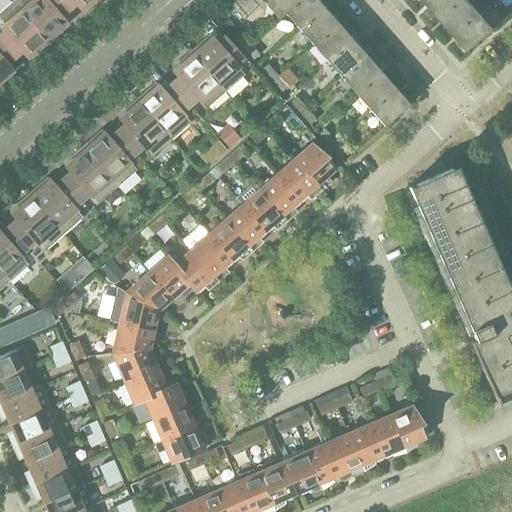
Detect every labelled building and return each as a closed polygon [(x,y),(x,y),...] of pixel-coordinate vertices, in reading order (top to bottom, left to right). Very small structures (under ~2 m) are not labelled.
[(13,0),(12,1),(46,40),(65,24),(59,17),(67,9),(59,0),(13,0)] [(59,0),(67,9),(76,2),(82,9),(92,0),(59,0)] [(277,19),(284,13),(284,12),(297,0),(263,0),(262,1),(277,19)] [(297,0),(284,12),(284,13),(298,28),(323,7),(316,0),(297,0)] [(428,0),(425,3),(440,19),(461,0),(428,0)] [(461,0),(440,19),(454,35),(479,13),(467,0),(461,0)] [(0,41),(13,57),(22,49),(28,56),(46,40),(12,1),(0,12),(0,41)] [(298,28),(312,45),(337,23),(323,7),(298,28)] [(479,13),(454,35),(469,51),(493,30),(479,13)] [(351,39),(337,23),(312,45),(326,61),(351,39)] [(232,37),(243,48),(249,42),(239,31),(232,37)] [(190,52),(224,91),(243,75),(234,65),(243,57),(226,37),(216,45),(211,39),(204,45),(202,42),(190,52)] [(326,61),(341,77),(366,55),(351,39),(326,61)] [(0,80),(11,71),(5,64),(13,57),(0,41),(0,80)] [(260,54),(249,42),(243,48),(253,60),(260,54)] [(180,77),(171,85),(188,105),(197,97),(206,107),(224,91),(190,52),(179,62),(182,65),(175,71),(180,77)] [(380,71),(366,55),(341,77),(355,93),(380,71)] [(261,69),(271,80),(278,75),(268,63),(261,69)] [(355,93),(369,110),(394,88),(380,71),(355,93)] [(288,87),(278,75),(271,80),(282,93),(288,87)] [(147,90),(136,100),(170,138),(189,122),(180,112),(188,105),(171,85),(162,92),(157,87),(150,93),(147,90)] [(408,104),(394,88),(369,110),(384,126),(408,104)] [(289,102),(299,112),(306,107),(296,96),(289,102)] [(152,154),(170,138),(136,100),(125,109),(128,113),(121,119),(126,125),(117,132),(134,152),(143,144),(152,154)] [(306,107),(299,112),(310,125),(317,119),(306,107)] [(262,125),(269,133),(280,123),(273,116),(262,125)] [(262,125),(252,134),(259,142),(269,133),(262,125)] [(328,146),(335,140),(325,128),(318,134),(328,146)] [(232,129),(221,139),(229,148),(240,138),(232,129)] [(93,137),(82,147),(116,186),(134,170),(126,160),(134,152),(117,132),(108,140),(103,134),(96,140),(93,137)] [(345,152),(335,140),(328,146),(339,157),(345,152)] [(209,148),(217,158),(226,150),(218,141),(209,148)] [(311,144),(293,160),(321,191),(331,182),(326,176),(334,170),(325,160),(327,158),(311,144)] [(228,155),(235,163),(246,153),(239,146),(228,155)] [(98,202),(116,186),(82,147),(71,157),(74,160),(67,166),(72,172),(63,180),(80,200),(89,192),(98,202)] [(224,172),(235,163),(228,155),(218,164),(224,172)] [(310,200),(321,191),(293,160),(276,175),(299,201),(305,195),(310,200)] [(439,173),(407,187),(474,340),(469,342),(475,354),(478,362),(493,397),(494,397),(511,389),(511,322),(507,311),(511,308),(508,300),(511,298),(511,297),(501,284),(498,277),(503,275),(491,261),(491,260),(488,262),(485,255),(488,254),(493,252),(481,238),(481,237),(478,239),(475,232),(478,231),(482,229),(471,215),(471,214),(468,216),(465,209),(468,207),(472,206),(461,192),(461,191),(458,193),(455,186),(458,184),(462,183),(451,168),(439,173)] [(276,175),(259,190),(276,209),(286,221),(297,212),(292,206),(299,201),(276,175)] [(194,185),(201,193),(211,183),(205,176),(194,185)] [(39,185),(28,195),(62,233),(80,217),(72,207),(80,200),(63,180),(54,187),(49,182),(42,188),(39,185)] [(276,230),(286,221),(276,209),(259,190),(252,182),(235,197),(242,205),(245,209),(265,231),(271,225),(276,230)] [(190,202),(201,193),(194,185),(184,194),(190,202)] [(26,247),(26,248),(38,262),(49,253),(45,249),(62,233),(28,195),(17,205),(20,208),(13,214),(18,220),(9,227),(26,247)] [(238,209),(225,220),(252,251),(263,242),(258,237),(265,231),(245,209),(242,205),(238,209)] [(160,215),(166,223),(177,213),(170,206),(160,215)] [(156,232),(166,223),(160,215),(149,224),(156,232)] [(242,260),(252,251),(225,220),(208,235),(230,261),(237,255),(242,260)] [(0,271),(8,281),(26,265),(18,255),(26,248),(26,247),(9,227),(0,235),(0,234),(0,271)] [(208,235),(191,250),(218,281),(229,272),(224,267),(230,261),(208,235)] [(125,245),(132,253),(143,243),(136,236),(125,245)] [(122,262),(132,253),(125,245),(115,254),(122,262)] [(191,250),(174,265),(189,283),(188,283),(195,292),(202,285),(207,291),(218,281),(191,250)] [(172,297),(188,283),(189,283),(174,265),(167,256),(149,272),(165,290),(172,297)] [(108,281),(114,284),(124,275),(110,259),(98,270),(108,281)] [(0,288),(8,281),(0,271),(0,288)] [(133,290),(130,295),(156,311),(172,297),(165,290),(149,272),(131,288),(133,290)] [(79,299),(73,292),(60,303),(66,311),(79,299)] [(124,300),(119,323),(152,330),(156,311),(130,295),(127,301),(124,300)] [(48,307),(36,312),(37,313),(44,328),(55,323),(48,307)] [(0,347),(44,328),(37,313),(36,312),(0,327),(0,347)] [(148,350),(152,330),(119,323),(114,346),(117,347),(117,353),(148,350)] [(52,358),(66,351),(62,341),(47,347),(52,358)] [(70,347),(75,360),(84,356),(79,344),(70,347)] [(0,380),(23,370),(24,371),(32,367),(23,346),(0,355),(0,380)] [(156,368),(148,350),(117,353),(118,358),(115,360),(124,382),(156,368)] [(56,368),(70,362),(66,351),(52,358),(56,368)] [(79,368),(84,381),(93,377),(88,364),(79,368)] [(164,388),(156,368),(124,382),(134,403),(144,399),(144,398),(165,389),(164,388)] [(23,370),(0,380),(0,403),(32,390),(32,389),(24,371),(23,370)] [(374,381),(378,390),(391,385),(387,376),(374,381)] [(69,397),(83,391),(79,381),(64,387),(69,397)] [(365,396),(378,390),(374,381),(361,387),(365,396)] [(144,398),(144,399),(153,419),(184,406),(175,384),(164,388),(165,389),(144,398)] [(9,423),(49,406),(40,386),(32,389),(32,390),(0,403),(0,415),(1,417),(5,415),(9,423)] [(73,407),(87,401),(83,391),(69,397),(73,407)] [(332,399),(336,408),(349,403),(345,394),(332,399)] [(323,414),(336,408),(332,399),(319,405),(323,414)] [(104,401),(95,405),(100,418),(109,414),(104,401)] [(49,406),(9,423),(12,432),(8,433),(13,445),(58,426),(49,406)] [(193,427),(184,406),(153,419),(162,440),(193,427)] [(411,406),(389,416),(405,453),(417,446),(415,442),(424,438),(419,426),(423,424),(411,406)] [(290,418),(294,427),(307,421),(303,412),(290,418)] [(392,456),(405,453),(389,416),(368,425),(382,456),(391,452),(392,456)] [(278,423),(282,432),(294,427),(290,418),(278,423)] [(86,437),(100,431),(96,421),(82,427),(86,437)] [(113,422),(104,426),(109,439),(118,435),(113,422)] [(373,460),(382,456),(368,425),(347,434),(364,471),(375,464),(373,460)] [(58,449),(66,446),(67,446),(58,426),(13,445),(18,457),(23,455),(26,463),(58,449)] [(202,432),(196,434),(193,427),(162,440),(154,443),(158,453),(166,449),(171,462),(208,446),(202,432)] [(90,447),(105,441),(100,431),(86,437),(90,447)] [(246,448),(259,442),(255,433),(242,439),(246,448)] [(347,434),(326,443),(340,474),(349,471),(351,474),(364,471),(347,434)] [(246,448),(242,439),(229,444),(233,453),(246,448)] [(122,443),(113,447),(118,460),(127,456),(122,443)] [(320,483),(340,474),(326,443),(306,452),(322,489),(320,483)] [(30,485),(66,469),(75,465),(66,446),(58,449),(26,463),(30,471),(25,473),(30,485)] [(204,466),(217,460),(213,451),(200,457),(204,466)] [(322,489),(306,452),(281,463),(295,494),(319,484),(321,489),(322,489)] [(204,466),(200,457),(187,462),(191,471),(204,466)] [(103,477),(118,470),(113,460),(99,466),(103,477)] [(271,504),(295,494),(281,463),(257,473),(273,510),(274,510),(271,504)] [(127,480),(136,477),(131,464),(122,468),(127,480)] [(43,503),(75,489),(83,485),(75,465),(66,469),(30,485),(35,496),(40,494),(43,503)] [(162,484),(175,478),(171,469),(158,475),(162,484)] [(108,487),(122,480),(118,470),(103,477),(108,487)] [(257,473),(237,482),(249,511),(253,511),(270,505),(273,510),(257,473)] [(150,490),(162,484),(158,475),(146,481),(150,490)] [(215,492),(224,511),(249,511),(237,482),(215,492)] [(76,511),(84,509),(92,505),(83,485),(75,489),(43,503),(47,511),(43,511),(76,511)] [(224,511),(215,492),(194,501),(199,511),(224,511)] [(107,511),(130,511),(135,510),(130,500),(106,510),(107,511)] [(173,510),(174,511),(199,511),(194,501),(173,510)]
